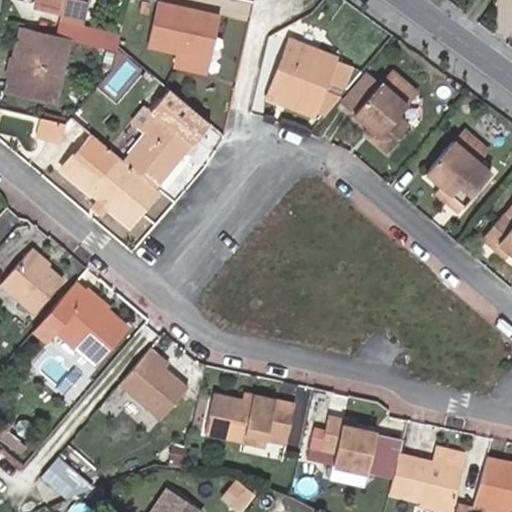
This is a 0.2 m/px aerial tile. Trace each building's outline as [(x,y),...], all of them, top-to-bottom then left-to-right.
[(35,0),(34,5),(63,11),(62,16),(80,20),(85,1),(84,0),(35,0)] [(148,15),(151,2),(144,1),(141,13),(148,15)] [(201,34),(205,13),(157,3),(148,44),(175,50),(172,64),(198,69),(205,35),(201,34)] [(324,3),(314,13),(326,27),(336,16),(324,3)] [(216,16),(205,13),(201,34),(205,35),(198,69),(204,71),(216,16)] [(60,38),(21,29),(7,91),(53,101),(61,67),(54,65),(60,38)] [(54,65),(61,67),(68,39),(60,38),(54,65)] [(291,89),(285,103),(313,114),(334,58),(288,40),(271,82),(291,89)] [(111,66),(115,50),(104,48),(100,63),(111,66)] [(381,136),(375,142),(387,152),(408,127),(396,117),(417,92),(390,69),(353,113),(369,126),(381,136)] [(353,113),(378,83),(366,73),(341,103),(353,113)] [(266,96),(285,103),(291,89),(271,82),(266,96)] [(454,103),(462,93),(452,84),(444,94),(454,103)] [(97,113),(88,106),(79,116),(88,123),(97,113)] [(125,160),(156,186),(185,151),(179,145),(184,138),(160,118),(149,109),(136,124),(148,134),(125,160)] [(131,225),(160,189),(156,186),(125,160),(117,155),(72,116),(65,124),(78,135),(80,132),(89,139),(75,156),(72,153),(60,167),(89,190),(93,194),(131,225)] [(60,144),(65,124),(39,118),(34,138),(60,144)] [(364,132),(375,142),(381,136),(369,126),(364,132)] [(452,142),(425,173),(440,185),(450,194),(445,200),(459,211),(487,178),(474,167),(476,163),(476,162),(485,151),(463,132),(454,143),(452,142)] [(179,145),(185,151),(191,144),(184,138),(179,145)] [(490,174),(476,163),(474,167),(487,178),(490,174)] [(450,194),(440,185),(435,191),(445,200),(450,194)] [(89,207),(97,198),(93,194),(89,190),(81,200),(89,207)] [(502,213),(481,239),(493,248),(497,243),(507,251),(511,255),(511,206),(510,205),(503,214),(502,213)] [(503,256),(507,251),(497,243),(493,248),(503,256)] [(32,248),(28,252),(47,268),(51,263),(32,248)] [(47,268),(28,252),(0,284),(0,286),(33,314),(62,281),(47,268)] [(126,327),(73,283),(54,305),(32,331),(43,340),(53,329),(94,364),(126,327)] [(145,353),(163,368),(168,361),(150,347),(145,353)] [(145,353),(119,384),(160,418),(187,387),(163,368),(145,353)] [(244,392),(242,400),(249,402),(251,393),(244,392)] [(249,402),(242,400),(212,393),(204,432),(262,445),(263,437),(284,442),(292,403),(251,393),(249,402)] [(341,425),(342,418),(327,415),(320,447),(335,449),(332,464),(367,471),(375,432),(354,428),(341,425)] [(356,421),(342,418),(341,425),(354,428),(356,421)] [(398,452),(388,491),(422,499),(421,503),(450,511),(464,452),(435,444),(431,460),(398,452)] [(511,462),(486,456),(472,504),(506,511),(508,505),(511,505),(511,462)] [(69,500),(85,477),(56,457),(40,480),(69,500)] [(156,511),(202,511),(171,491),(156,511)] [(469,511),(472,504),(458,500),(455,511),(469,511)]
